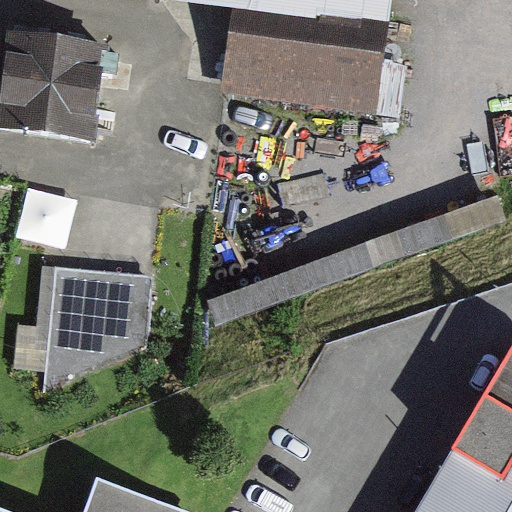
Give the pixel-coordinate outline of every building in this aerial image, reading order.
[(128,0),(153,3),(151,18),(392,51),(399,0),(128,0)] [(104,54),(0,39),(0,136),(91,150),(104,54)] [(39,190),(27,234),(71,247),(84,203),(39,190)] [(157,283),(35,274),(30,343),(151,352),(157,283)] [(511,511),(511,407),(449,511),(511,511)] [(181,511),(97,481),(85,511),(5,511),(0,510),(0,511),(181,511)]
